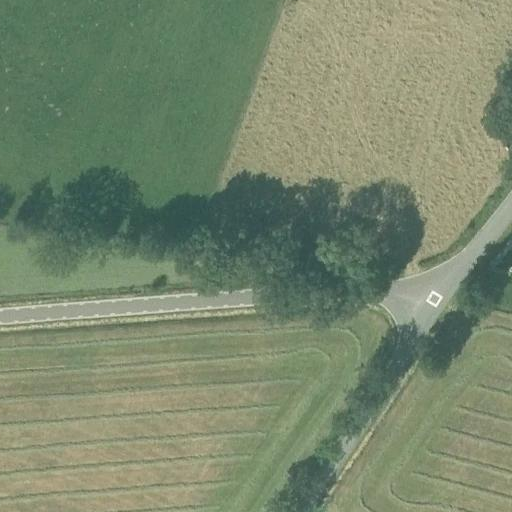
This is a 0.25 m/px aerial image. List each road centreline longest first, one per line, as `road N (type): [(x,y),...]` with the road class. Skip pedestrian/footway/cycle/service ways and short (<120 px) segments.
road 1 (unclassified): [(428,317),(363,296),(0,322)]
road 2 (unclassified): [(298,511),(428,317)]
road 3 (unclassified): [(428,317),(511,208)]
